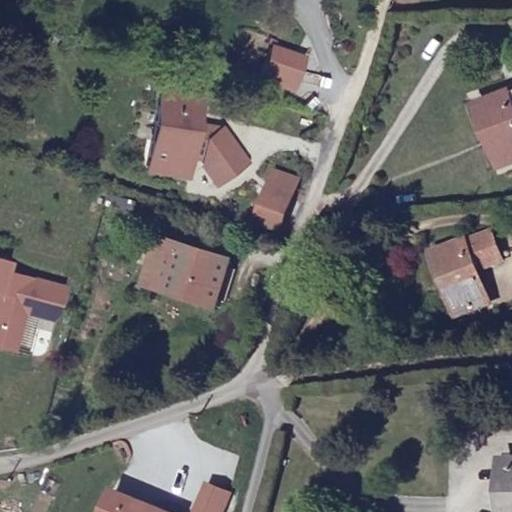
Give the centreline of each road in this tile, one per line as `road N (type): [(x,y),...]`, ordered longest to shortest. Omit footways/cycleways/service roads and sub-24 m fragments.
road 1 (residential): [(390,0),(303,231),(262,375)]
road 2 (residential): [(262,375),(233,395),(24,464),(0,463)]
road 3 (track): [(262,375),(440,354),(511,354)]
road 4 (residential): [(262,375),(271,424),(248,511)]
